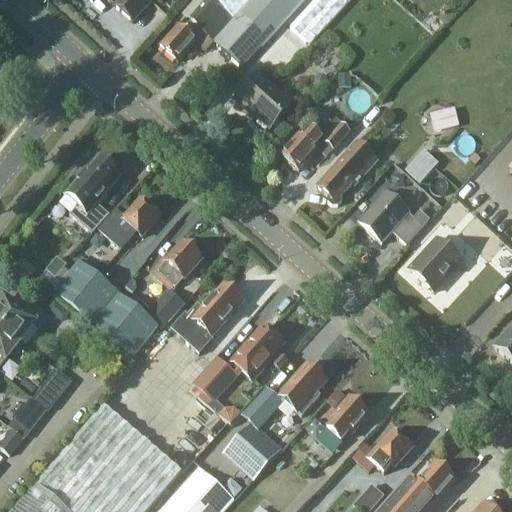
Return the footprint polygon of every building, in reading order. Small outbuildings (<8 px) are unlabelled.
[(148,1),(148,0),(118,0),(120,1),(119,2),(114,8),(132,24),(151,3),(148,1)] [(305,0),(205,0),(186,21),(188,23),(180,31),(177,28),(159,48),(177,65),(196,45),(206,55),(214,46),(242,71),(262,49),(305,0)] [(308,47),(351,0),(315,0),(289,30),(308,47)] [(268,130),(289,106),(256,76),(235,100),(268,130)] [(338,91),(350,90),(349,76),(337,77),(338,91)] [(430,114),(436,132),(460,125),(454,107),(430,114)] [(314,150),(321,142),(332,152),(349,134),(335,121),(328,115),(323,116),(309,131),(308,130),(301,138),(298,136),(280,156),(298,172),(316,152),(314,150)] [(316,188),(326,198),(327,204),(331,208),(337,208),(341,203),(340,197),(351,185),(354,187),(377,163),(356,144),(334,168),(316,188)] [(424,184),(438,160),(421,149),(406,174),(424,184)] [(96,207),(119,180),(97,161),(64,198),(77,209),(69,218),(91,238),(108,218),(96,207)] [(406,247),(429,221),(419,213),(407,226),(402,222),(409,214),(386,193),(357,225),(381,246),(391,234),(406,247)] [(138,203),(124,219),(115,212),(97,232),(122,254),(137,237),(140,240),(158,221),(138,203)] [(433,294),(461,264),(437,242),(409,272),(433,294)] [(182,282),(199,263),(180,246),(163,265),(166,267),(158,277),(171,289),(179,280),(182,282)] [(41,277),(53,286),(69,265),(57,257),(41,277)] [(52,296),(132,361),(157,330),(144,319),(78,264),(52,296)] [(184,317),(170,333),(202,362),(216,347),(207,339),(221,323),(223,325),(240,306),(221,289),(199,313),(197,311),(188,321),(184,317)] [(168,292),(144,319),(157,330),(161,332),(184,307),(168,292)] [(43,315),(19,296),(10,307),(2,301),(0,304),(0,330),(19,345),(43,315)] [(263,329),(227,371),(216,361),(191,389),(213,407),(241,374),(251,383),(283,347),(263,329)] [(0,369),(19,345),(0,330),(0,369)] [(511,330),(494,351),(511,367),(511,330)] [(303,368),(286,387),(276,399),(299,420),(318,399),(314,396),(323,386),(303,368)] [(9,426),(24,438),(72,382),(58,370),(9,426)] [(334,396),(328,403),(335,409),(341,402),(334,396)] [(349,438),(366,419),(347,402),(330,421),(333,424),(325,432),(339,444),(346,436),(349,438)] [(148,511),(181,474),(102,406),(11,511),(148,511)] [(280,454),(256,433),(249,427),(227,452),(258,479),(280,454)] [(0,448),(11,457),(23,441),(8,431),(0,441),(0,448)] [(390,435),(372,455),(364,448),(351,462),(368,478),(374,471),(382,477),(389,469),(393,472),(409,453),(390,435)] [(408,479),(378,511),(422,511),(431,502),(435,505),(452,486),(432,468),(416,486),(408,479)] [(222,511),(232,502),(198,472),(162,511),(222,511)] [(352,511),(371,511),(382,501),(370,490),(351,511),(352,511)]
